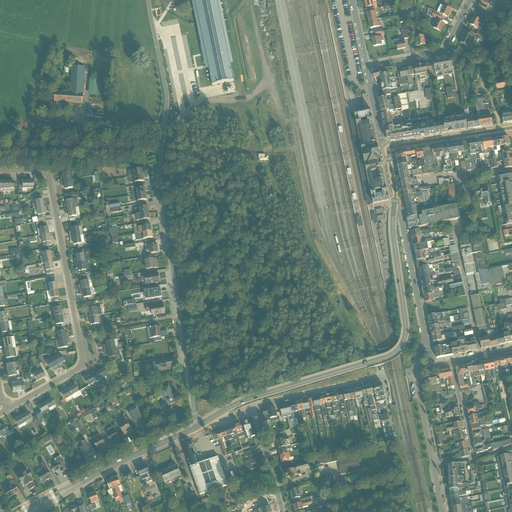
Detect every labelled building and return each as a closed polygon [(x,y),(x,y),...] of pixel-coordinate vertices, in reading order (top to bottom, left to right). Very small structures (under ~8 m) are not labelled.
[(233,81),(216,0),(194,0),(208,66),(212,86),(233,81)] [(375,0),(367,0),(364,1),(365,9),(370,8),(370,10),(377,9),(375,0)] [(484,0),(481,0),(478,7),(486,11),(488,7),(490,8),(493,3),(487,0),(487,1),(484,0)] [(511,6),(500,1),(498,5),(508,10),(508,8),(511,10),(511,6)] [(428,13),(441,19),(443,16),(448,18),(452,11),(443,6),(443,7),(440,5),(437,13),(428,9),(426,12),(428,13)] [(377,9),(370,10),(371,13),(366,14),(368,21),(377,20),(376,15),(378,14),(377,9)] [(441,19),(428,13),(426,15),(434,20),(432,23),(434,25),(432,29),(440,33),(444,25),(439,22),(441,19)] [(472,18),(469,25),(477,29),(479,25),(481,26),(484,21),(477,18),(477,20),(472,18)] [(377,20),(368,21),(370,30),(381,27),(380,22),(377,23),(377,20)] [(407,30),(406,28),(401,29),(403,38),(398,39),(395,40),(396,43),(397,51),(405,49),(404,40),(409,39),(407,30)] [(478,37),(484,40),(486,40),(487,38),(477,32),(476,35),(478,37)] [(465,33),(460,44),(467,48),(469,44),(471,44),(474,38),(465,33)] [(424,36),(415,37),(417,47),(426,45),(424,36)] [(383,37),(372,40),(374,47),(381,45),(381,42),(384,41),(383,37)] [(467,55),(459,56),(461,64),(468,63),(467,55)] [(442,59),(440,60),(443,72),(446,71),(444,64),(450,63),(450,58),(449,58),(446,58),(442,59)] [(443,72),(440,60),(435,61),(432,61),(434,71),(435,78),(443,76),(443,72)] [(446,71),(443,72),(443,76),(453,74),(450,63),(444,64),(446,71)] [(435,78),(434,71),(431,72),(430,64),(425,65),(425,66),(427,78),(429,78),(433,77),(434,79),(435,79),(435,78)] [(54,102),(85,104),(88,67),(72,66),(71,92),(55,91),(54,102)] [(425,66),(417,67),(419,77),(419,81),(427,79),(427,78),(425,66)] [(380,82),(395,79),(393,68),(385,70),(386,75),(383,75),(382,72),(373,74),(374,79),(379,78),(380,82)] [(413,68),(406,69),(408,83),(412,82),(413,82),(412,77),(414,76),(413,68)] [(406,69),(396,71),(396,72),(398,78),(400,87),(409,85),(408,83),(406,69)] [(91,79),(90,95),(98,95),(98,79),(91,79)] [(395,79),(380,82),(382,92),(397,89),(395,79)] [(506,80),(494,83),(496,91),(507,88),(506,80)] [(452,88),(446,89),(448,99),(454,98),(452,88)] [(397,89),(382,92),(383,97),(391,96),(390,93),(397,92),(397,94),(400,94),(399,89),(397,89)] [(414,92),(406,94),(408,105),(419,103),(419,99),(418,93),(418,92),(414,92)] [(500,92),(493,93),(496,105),(500,108),(503,125),(511,123),(511,118),(511,115),(509,115),(509,109),(508,109),(507,103),(501,104),(501,102),(502,102),(503,100),(502,97),(501,97),(500,92)] [(408,105),(406,94),(393,97),(393,99),(399,98),(401,109),(401,112),(403,112),(409,111),(408,105)] [(105,99),(86,98),(86,111),(104,112),(105,99)] [(477,112),(479,128),(492,126),(490,115),(492,115),(492,111),(489,111),(488,105),(483,105),(482,100),(479,100),(479,99),(478,100),(478,101),(475,101),(477,112)] [(474,129),(471,115),(469,115),(468,108),(464,109),(463,109),(464,114),(465,121),(466,121),(468,130),(474,129)] [(369,111),(352,115),(361,159),(367,183),(371,204),(388,200),(379,157),(369,111)] [(445,134),(442,118),(441,113),(437,114),(439,124),(434,125),(435,135),(445,134)] [(464,114),(459,115),(461,131),(467,130),(465,121),(464,114)] [(397,115),(382,118),(383,123),(392,121),(395,120),(394,118),(396,117),(396,116),(397,116),(397,115)] [(459,115),(450,116),(453,132),(461,131),(459,115)] [(450,116),(442,118),(445,134),(453,132),(450,116)] [(405,125),(401,126),(401,130),(403,140),(413,139),(411,128),(410,121),(404,122),(405,125)] [(413,139),(435,135),(434,125),(411,128),(413,139)] [(393,127),(384,129),(385,129),(386,135),(386,140),(388,139),(388,140),(390,140),(391,141),(393,141),(393,142),(394,141),(403,140),(401,130),(401,126),(393,127)] [(501,147),(509,145),(508,136),(499,137),(501,147)] [(501,147),(499,137),(489,139),(491,149),(501,147)] [(462,154),(470,152),(468,143),(460,144),(462,154)] [(462,154),(460,144),(445,147),(447,156),(462,154)] [(440,157),(447,156),(445,147),(438,148),(440,157)] [(440,157),(438,148),(429,149),(431,159),(440,157)] [(423,160),(431,159),(429,149),(422,150),(423,160)] [(411,158),(417,157),(416,151),(397,154),(396,156),(397,160),(411,158)] [(511,153),(501,155),(501,162),(511,160),(511,153)] [(398,167),(412,164),(411,158),(397,160),(398,167)] [(502,170),(511,168),(511,160),(501,162),(502,170)] [(400,180),(417,177),(420,176),(417,161),(413,162),(413,164),(412,164),(398,167),(400,180)] [(128,172),(129,177),(144,175),(143,169),(128,172)] [(63,173),(64,181),(72,179),(71,171),(63,173)] [(130,183),(145,180),(144,175),(129,177),(130,183)] [(497,186),(510,183),(508,176),(495,178),(497,186)] [(400,180),(402,188),(418,185),(417,177),(400,180)] [(66,189),(74,187),(72,179),(64,181),(66,189)] [(23,189),(34,189),(34,180),(22,180),(23,189)] [(498,192),(511,190),(510,183),(497,186),(498,192)] [(452,200),(460,199),(459,186),(451,186),(452,200)] [(131,190),(132,196),(147,193),(146,187),(131,190)] [(403,192),(404,197),(426,192),(426,188),(419,189),(403,192)] [(481,209),(491,207),(488,189),(478,191),(481,209)] [(404,197),(406,208),(423,205),(428,204),(426,192),(404,197)] [(133,202),(148,199),(147,193),(132,196),(133,202)] [(501,203),(511,200),(511,194),(499,197),(501,203)] [(35,200),(36,207),(45,206),(43,198),(35,200)] [(67,200),(69,209),(79,207),(77,199),(67,200)] [(511,200),(501,203),(502,209),(511,206),(511,200)] [(408,218),(419,216),(420,216),(419,209),(423,208),(423,205),(406,208),(408,218)] [(38,215),(47,214),(45,206),(36,207),(38,215)] [(135,208),(136,215),(151,212),(150,206),(135,208)] [(410,229),(459,219),(456,206),(421,213),(422,217),(419,218),(419,216),(408,218),(410,229)] [(505,224),(511,222),(511,206),(502,209),(505,224)] [(70,217),(80,215),(79,207),(69,209),(70,217)] [(137,221),(152,218),(151,212),(136,215),(137,221)] [(135,234),(152,232),(151,225),(143,226),(143,223),(133,225),(135,234)] [(40,228),(41,235),(50,234),(49,227),(40,228)] [(72,228),(73,236),(81,234),(80,227),(72,228)] [(152,232),(135,234),(136,241),(153,238),(152,232)] [(43,243),(52,241),(50,234),(41,235),(43,243)] [(74,244),(83,243),(81,234),(73,236),(74,244)] [(481,242),(460,246),(466,275),(475,273),(479,293),(491,290),(490,286),(504,283),(501,267),(486,270),(481,242)] [(147,254),(160,252),(159,244),(146,246),(147,254)] [(413,247),(414,253),(424,252),(423,245),(413,247)] [(43,253),(44,262),(53,260),(51,252),(43,253)] [(77,255),(78,263),(86,261),(85,253),(77,255)] [(147,269),(157,267),(156,258),(146,260),(147,269)] [(46,271),(54,269),(53,260),(44,262),(46,271)] [(80,271),(88,270),(86,261),(78,263),(80,271)] [(417,269),(427,267),(426,261),(415,262),(417,269)] [(418,275),(428,274),(427,267),(417,269),(418,275)] [(133,279),(132,268),(124,269),(125,280),(133,279)] [(116,276),(115,269),(102,271),(103,278),(116,276)] [(145,285),(160,282),(158,273),(144,276),(145,285)] [(418,275),(419,283),(429,281),(428,274),(418,275)] [(81,282),(83,290),(91,288),(89,280),(81,282)] [(37,291),(34,291),(32,281),(28,282),(31,295),(38,294),(37,291)] [(420,290),(430,288),(429,281),(419,283),(420,290)] [(47,284),(49,290),(58,288),(57,282),(47,284)] [(511,284),(492,289),(497,311),(507,309),(504,297),(511,295),(511,284)] [(50,298),(60,296),(58,288),(49,290),(50,298)] [(85,298),(92,296),(91,288),(83,290),(85,298)] [(160,288),(142,290),(143,299),(161,297),(160,288)] [(420,290),(422,297),(432,295),(430,288),(420,290)] [(479,294),(470,296),(478,332),(479,336),(488,334),(479,294)] [(423,303),(433,302),(432,295),(422,297),(423,303)] [(128,307),(131,306),(132,312),(141,311),(140,301),(128,302),(128,307)] [(147,316),(164,313),(163,303),(145,305),(147,316)] [(425,313),(434,311),(432,304),(423,306),(425,313)] [(53,308),(55,317),(63,315),(62,306),(53,308)] [(88,309),(90,317),(99,315),(97,307),(88,309)] [(0,312),(0,322),(9,322),(7,312),(0,312)] [(56,325),(65,324),(63,315),(55,317),(56,325)] [(91,325),(100,323),(99,315),(90,317),(91,325)] [(0,323),(2,333),(10,331),(9,322),(0,322),(0,323)] [(161,337),(166,337),(166,331),(160,332),(160,325),(146,327),(147,342),(161,341),(161,337)] [(57,332),(59,341),(67,339),(66,330),(57,332)] [(501,346),(510,344),(508,334),(499,337),(501,346)] [(3,339),(4,349),(13,347),(12,337),(3,339)] [(501,346),(499,337),(493,338),(495,348),(501,346)] [(482,350),(495,348),(493,338),(488,339),(480,340),(482,350)] [(61,348),(69,346),(67,339),(59,341),(61,348)] [(108,341),(109,349),(118,348),(117,340),(108,341)] [(6,358),(15,357),(13,347),(4,349),(6,358)] [(457,355),(464,353),(463,347),(456,348),(457,355)] [(110,358),(119,357),(118,348),(109,349),(110,358)] [(457,355),(456,348),(447,350),(449,356),(457,355)] [(442,358),(449,356),(447,350),(441,351),(442,358)] [(442,358),(441,351),(432,353),(434,359),(442,358)] [(60,353),(53,358),(58,365),(65,360),(60,353)] [(503,365),(510,363),(508,355),(501,357),(503,365)] [(46,362),(51,369),(58,365),(53,358),(46,362)] [(158,371),(174,368),(173,359),(157,362),(158,371)] [(8,377),(18,376),(16,363),(6,364),(8,377)] [(455,376),(462,374),(461,367),(454,368),(454,369),(455,376)] [(444,378),(451,376),(449,368),(442,370),(444,378)] [(97,382),(106,377),(101,369),(93,375),(97,382)] [(444,378),(442,370),(435,371),(437,379),(444,378)] [(33,375),(37,382),(44,378),(40,371),(33,375)] [(97,382),(93,375),(85,379),(90,387),(97,382)] [(435,384),(433,375),(425,377),(427,385),(435,384)] [(13,392),(25,390),(23,382),(12,384),(13,392)] [(73,395),(80,391),(76,384),(69,388),(73,395)] [(376,385),(379,401),(387,400),(384,384),(376,385)] [(160,391),(169,406),(179,400),(169,386),(160,391)] [(73,395),(69,388),(62,393),(66,400),(73,395)] [(322,406),(328,404),(327,396),(320,397),(322,406)] [(50,409),(57,405),(53,398),(46,402),(50,409)] [(301,411),(307,409),(305,400),(299,401),(301,411)] [(301,411),(299,401),(292,403),(294,412),(301,411)] [(50,409),(46,402),(39,406),(43,413),(50,409)] [(282,415),(294,412),(292,403),(280,405),(282,415)] [(265,421),(279,418),(276,407),(262,410),(265,421)] [(138,429),(147,424),(138,408),(129,413),(138,429)] [(450,417),(459,415),(457,408),(449,409),(450,417)] [(26,423),(33,418),(29,411),(21,416),(26,423)] [(89,421),(94,419),(95,421),(102,418),(99,412),(88,417),(89,421)] [(384,423),(393,420),(391,413),(382,416),(384,423)] [(468,424),(476,423),(474,414),(466,415),(468,424)] [(26,423),(21,416),(14,420),(19,427),(26,423)] [(86,428),(79,417),(73,420),(80,432),(86,428)] [(125,435),(133,430),(126,418),(118,423),(125,435)] [(247,432),(254,430),(251,421),(245,422),(247,432)] [(452,429),(462,427),(461,421),(451,423),(452,429)] [(245,432),(242,423),(237,425),(239,434),(245,432)] [(0,433),(2,437),(10,433),(5,425),(0,427),(0,433)] [(230,437),(239,434),(237,425),(227,429),(230,437)] [(437,428),(440,446),(447,445),(444,427),(437,428)] [(112,443),(120,439),(115,429),(107,434),(112,443)] [(230,437),(227,429),(217,432),(220,441),(230,437)] [(471,438),(481,436),(479,430),(470,432),(471,438)] [(98,450),(107,445),(101,433),(92,438),(98,450)] [(86,458),(94,454),(86,439),(78,443),(86,458)] [(279,449),(287,447),(285,439),(277,442),(279,449)] [(238,442),(242,455),(247,454),(246,450),(254,448),(253,445),(245,447),(243,441),(238,442)] [(457,450),(466,448),(464,441),(456,442),(457,450)] [(217,456),(200,462),(193,442),(183,445),(200,494),(226,485),(217,456)] [(279,449),(281,456),(289,454),(287,447),(279,449)] [(459,458),(467,456),(466,449),(457,451),(459,458)] [(326,451),(319,453),(325,466),(334,462),(333,460),(330,461),(326,451)] [(252,465),(261,462),(259,453),(250,456),(252,465)] [(283,463),(291,460),(289,454),(281,456),(283,463)] [(498,464),(510,461),(508,455),(506,455),(505,454),(500,455),(500,456),(497,457),(498,460),(497,460),(498,464)] [(62,473),(69,469),(63,457),(51,464),(56,472),(60,470),(62,473)] [(511,469),(510,461),(498,464),(498,467),(499,467),(500,471),(511,469)] [(42,484),(52,477),(43,463),(39,465),(42,470),(36,474),(42,484)] [(447,473),(456,472),(456,464),(448,465),(447,473)] [(145,483),(154,480),(148,465),(139,468),(145,483)] [(165,482),(182,475),(178,465),(161,472),(165,482)] [(387,468),(381,469),(382,479),(389,478),(387,468)] [(288,479),(299,476),(298,469),(286,472),(288,479)] [(504,479),(511,477),(511,473),(511,469),(500,471),(501,476),(500,476),(501,479),(504,479)] [(128,484),(136,480),(132,470),(123,474),(128,484)] [(331,470),(316,474),(317,479),(333,475),(331,470)] [(29,491),(34,488),(30,479),(32,478),(29,471),(18,477),(21,484),(24,482),(29,491)] [(370,473),(352,476),(353,484),(372,481),(370,473)] [(117,487),(123,485),(120,476),(114,478),(117,487)] [(509,485),(511,484),(511,477),(504,479),(505,482),(502,483),(503,489),(510,488),(509,485)] [(117,487),(114,478),(108,480),(111,490),(117,487)] [(9,499),(20,492),(14,481),(3,487),(9,499)] [(186,481),(180,483),(184,495),(190,493),(186,481)] [(293,500),(302,497),(299,488),(290,491),(293,500)] [(507,495),(508,499),(511,497),(511,490),(510,491),(510,488),(503,489),(504,495),(507,495)] [(94,509),(102,507),(97,492),(90,494),(94,509)] [(132,511),(137,511),(133,495),(127,497),(131,511),(132,511)] [(255,510),(269,505),(266,497),(252,502),(255,510)] [(88,511),(85,500),(79,502),(80,504),(70,507),(71,511),(88,511)] [(296,511),(306,509),(304,503),(294,505),(296,511)] [(452,510),(452,511),(455,511),(472,509),(471,503),(460,505),(452,506),(453,510),(452,510)]
